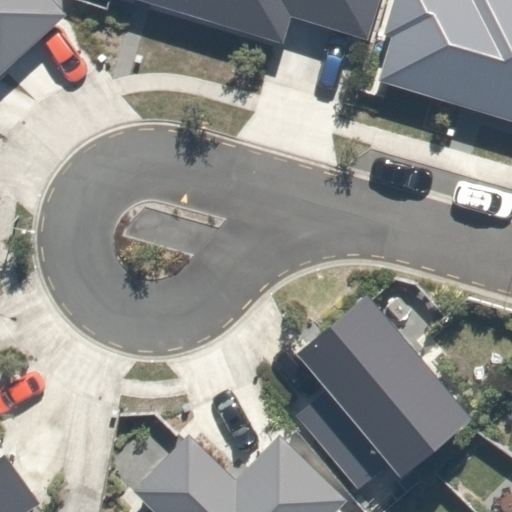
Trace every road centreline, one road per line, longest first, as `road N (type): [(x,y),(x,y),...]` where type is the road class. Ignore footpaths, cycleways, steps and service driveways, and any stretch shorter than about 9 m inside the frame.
road 1 (residential): [(324,212),(268,244),(224,302),(199,320),(170,329),(128,324),(95,303),(73,266),(72,220),(98,176),(122,160),(179,154),(235,186)]
road 2 (residential): [(324,212),(511,266)]
